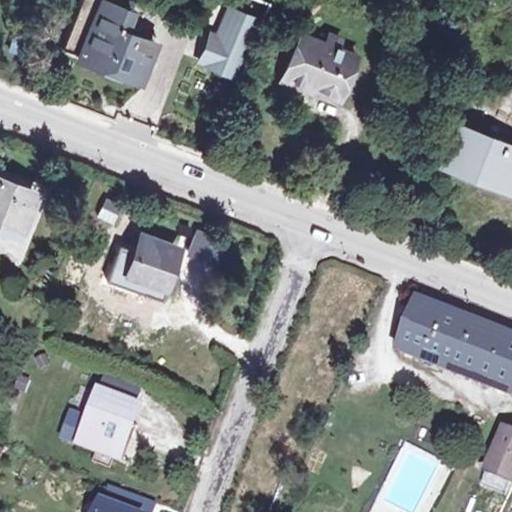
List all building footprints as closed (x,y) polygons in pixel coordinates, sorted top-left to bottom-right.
[(134,4),(124,0),(80,0),(60,49),(140,77),(154,44),(123,33),(134,4)] [(253,14),(226,2),(213,30),(207,27),(191,63),(225,77),(253,14)] [(320,42),(299,34),(283,76),(338,97),(354,55),(333,47),(337,38),(324,33),(320,42)] [(511,149),(458,129),(449,152),(443,164),(507,189),(511,176),(511,149)] [(0,218),(21,226),(34,194),(0,181),(0,218)] [(120,201),(101,195),(94,218),(113,223),(120,201)] [(222,235),(193,224),(184,249),(212,260),(222,235)] [(174,249),(141,237),(122,283),(148,297),(156,292),(174,249)] [(511,394),(511,339),(423,303),(404,350),(511,394)] [(107,381),(101,396),(137,409),(142,395),(107,381)] [(100,453),(102,448),(120,454),(137,409),(101,396),(82,447),(100,453)] [(68,415),(60,439),(71,443),(79,418),(68,415)] [(511,483),(511,432),(504,429),(487,472),(511,483)] [(149,511),(96,492),(88,511),(149,511)]
